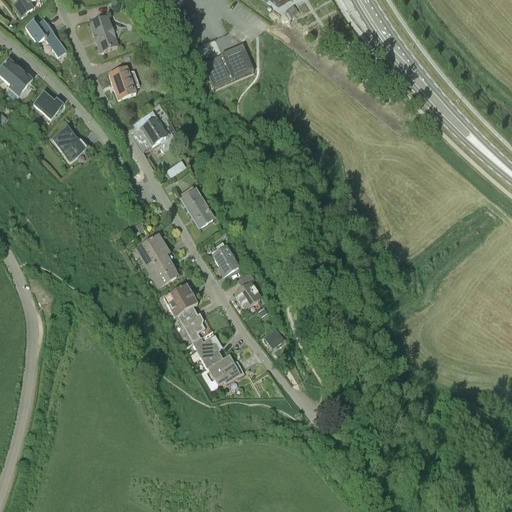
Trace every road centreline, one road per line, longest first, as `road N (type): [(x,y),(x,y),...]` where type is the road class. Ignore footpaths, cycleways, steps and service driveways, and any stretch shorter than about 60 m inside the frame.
road 1 (unclassified): [(390,511),(256,350),(155,186)]
road 2 (primary): [(352,0),(427,104),(511,182)]
road 3 (unclassified): [(0,492),(32,334),(12,269)]
road 4 (residential): [(155,186),(137,191),(80,110),(0,36)]
road 5 (primary): [(511,168),(438,94),(370,0)]
road 6 (residential): [(155,186),(57,0)]
